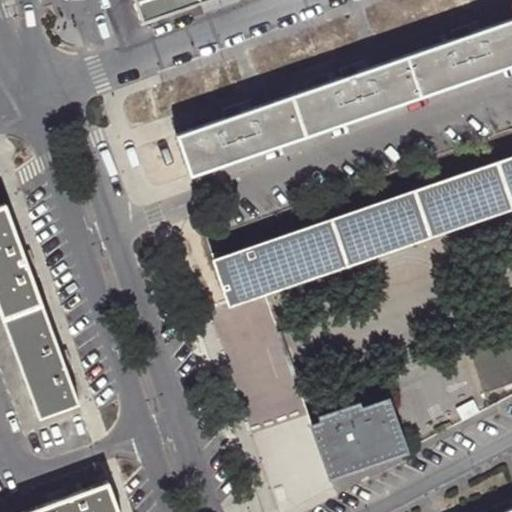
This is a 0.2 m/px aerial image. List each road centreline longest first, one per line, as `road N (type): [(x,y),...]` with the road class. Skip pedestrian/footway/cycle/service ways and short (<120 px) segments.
road 1 (residential): [(209,511),(63,90)]
road 2 (residential): [(21,106),(167,511)]
road 3 (residential): [(325,0),(63,90)]
road 4 (residential): [(511,441),(372,511)]
